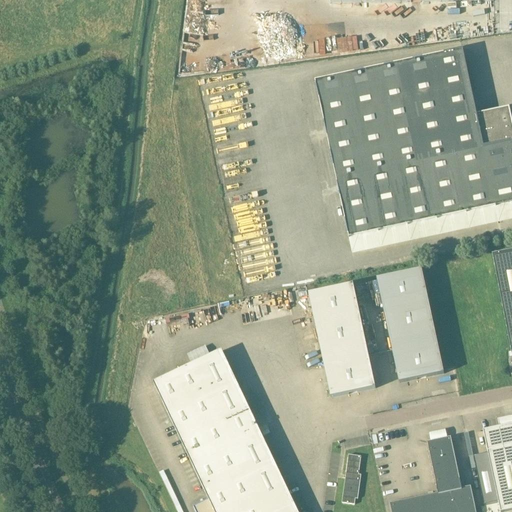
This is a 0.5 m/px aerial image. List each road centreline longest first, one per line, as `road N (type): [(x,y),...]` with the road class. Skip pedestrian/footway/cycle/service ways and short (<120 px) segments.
road 1 (unknown): [(511,223),(322,263),(303,235),(270,74)]
road 2 (secondary): [(59,511),(0,362)]
road 3 (unclassified): [(372,422),(511,391)]
